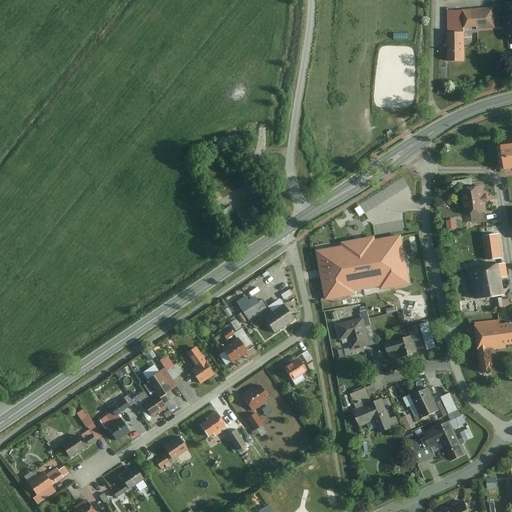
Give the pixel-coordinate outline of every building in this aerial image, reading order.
[(493,10),(464,11),(464,30),(494,30),(493,21),(493,17),(493,10)] [(446,33),(464,33),(464,30),(464,11),(446,11),(446,33)] [(447,63),(465,62),(465,54),(465,44),(464,33),(446,33),(447,63)] [(465,54),(474,54),(474,44),(465,44),(465,54)] [(511,145),(501,147),(505,172),(511,171),(511,145)] [(472,182),(450,184),(451,190),(461,189),(473,188),(472,182)] [(485,199),(484,187),(473,188),(461,189),(462,202),(485,199)] [(486,212),(485,199),(462,202),(463,214),(470,213),(482,212),(486,212)] [(248,229),(230,205),(210,221),(228,246),(248,229)] [(447,230),(456,229),(455,221),(446,221),(447,230)] [(343,247),(317,252),(326,299),(408,284),(399,238),(375,242),(373,238),(342,243),(343,247)] [(475,299),(503,296),(501,278),(509,277),(508,265),(472,268),(475,299)] [(293,296),(289,290),(280,296),(283,302),(293,296)] [(511,310),(509,298),(499,299),(500,311),(511,310)] [(250,326),(263,318),(270,314),(262,301),(243,314),(250,326)] [(273,334),(295,320),(285,304),(270,314),(263,318),(273,334)] [(370,325),(367,313),(360,315),(361,318),(364,327),(370,325)] [(351,350),(368,346),(364,327),(361,318),(336,324),(340,340),(348,338),(351,350)] [(409,329),(411,336),(413,343),(423,340),(427,352),(436,349),(429,324),(409,329)] [(511,345),(511,324),(475,329),(477,349),(511,345)] [(228,365),(248,353),(232,329),(224,334),(229,342),(218,349),(228,365)] [(411,336),(385,343),(388,355),(399,352),(401,356),(416,352),(413,343),(411,336)] [(196,369),(206,363),(196,347),(186,353),(196,369)] [(306,351),(299,355),(305,365),(312,361),(306,351)] [(299,355),(281,367),(294,387),(303,381),(300,377),(309,371),(305,365),(299,355)] [(167,357),(159,362),(167,374),(175,368),(167,357)] [(198,387),(215,376),(206,363),(196,369),(189,373),(198,387)] [(157,400),(172,391),(160,372),(145,381),(157,400)] [(271,401),(262,387),(243,399),(252,413),(271,401)] [(367,388),(350,394),(356,410),(373,404),(367,388)] [(428,388),(410,397),(422,421),(440,411),(428,388)] [(119,403),(114,406),(119,414),(133,405),(124,391),(115,396),(119,403)] [(450,394),(441,398),(448,416),(458,411),(450,394)] [(165,412),(157,400),(144,409),(151,420),(165,412)] [(356,410),(354,411),(360,427),(374,421),(379,435),(394,429),(383,400),(373,404),(356,410)] [(116,443),(131,434),(119,414),(114,406),(98,416),(116,443)] [(87,447),(102,437),(83,410),(77,415),(88,431),(80,436),(87,447)] [(208,441),(226,429),(216,413),(205,419),(207,422),(199,427),(208,441)] [(262,426),(255,415),(247,420),(254,431),(262,426)] [(411,415),(402,419),(407,431),(416,427),(411,415)] [(444,466),(466,456),(451,422),(422,434),(429,451),(436,448),(444,466)] [(257,430),(259,434),(266,429),(264,425),(257,430)] [(235,453),(246,446),(236,430),(225,437),(235,453)] [(63,438),(55,432),(48,441),(57,447),(63,438)] [(61,446),(71,460),(86,449),(76,436),(61,446)] [(170,460),(187,450),(180,438),(163,448),(170,460)] [(410,442),(419,464),(429,460),(419,438),(410,442)] [(157,470),(168,463),(164,458),(154,464),(157,470)] [(53,465),(27,481),(36,496),(61,480),(53,465)] [(145,483),(136,468),(117,479),(122,486),(111,492),(116,500),(145,483)] [(111,504),(105,494),(99,497),(105,507),(111,504)] [(93,511),(87,502),(74,510),(75,511),(93,511)]
